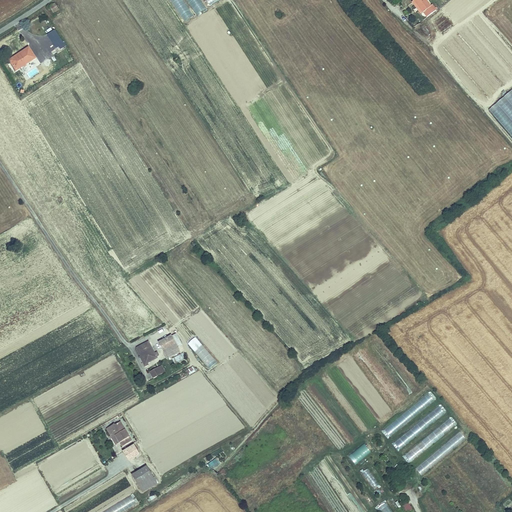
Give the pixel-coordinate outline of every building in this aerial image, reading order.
[(170,0),(184,22),(193,16),(183,0),(170,0)] [(186,0),(195,15),(206,9),(200,0),(186,0)] [(427,0),(419,6),(425,13),(433,7),(427,0)] [(55,2),(50,5),(54,12),(59,9),(55,2)] [(64,43),(55,30),(48,34),(57,48),(60,46),(62,50),(68,45),(66,42),(64,43)] [(29,47),(18,54),(20,57),(11,63),(16,70),(36,57),(29,47)] [(11,63),(20,57),(18,54),(9,60),(11,63)] [(511,135),(511,89),(489,109),(511,135)] [(175,333),(170,335),(177,347),(182,344),(175,333)] [(170,335),(158,342),(167,358),(179,351),(177,347),(170,335)] [(209,369),(217,362),(195,337),(187,344),(209,369)] [(145,362),(149,360),(155,356),(154,355),(157,353),(156,351),(153,353),(146,341),(136,347),(140,353),(145,362)] [(142,366),(150,362),(149,360),(145,362),(140,353),(136,355),(142,366)] [(182,353),(171,358),(174,364),(185,358),(182,353)] [(156,366),(149,369),(153,377),(160,373),(156,366)] [(440,406),(393,440),(399,448),(446,414),(440,406)] [(409,461),(456,427),(450,419),(403,453),(409,461)] [(123,445),(130,441),(119,422),(107,429),(116,444),(120,441),(123,445)] [(421,475),(466,440),(460,432),(415,467),(421,475)] [(347,455),(355,464),(371,452),(364,442),(347,455)] [(133,445),(121,452),(127,461),(138,455),(133,445)] [(217,459),(208,465),(211,468),(220,462),(217,459)] [(335,459),(331,461),(338,472),(341,470),(335,459)] [(137,486),(153,477),(146,466),(130,475),(137,486)] [(368,467),(362,471),(372,490),(378,486),(368,467)] [(141,492),(157,483),(153,477),(137,486),(141,492)] [(122,511),(139,503),(134,494),(101,511),(122,511)] [(381,511),(393,511),(388,502),(379,507),(381,511)] [(403,506),(406,511),(408,511),(413,509),(409,502),(403,506)]
